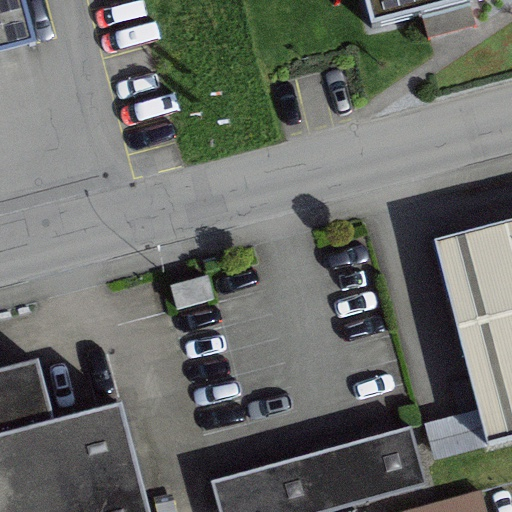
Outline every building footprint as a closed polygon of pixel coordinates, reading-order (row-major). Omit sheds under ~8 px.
[(0,0),(0,48),(34,40),(23,0),(0,0)] [(364,0),(372,27),(474,0),(364,0)] [(483,450),(511,442),(511,225),(431,246),(483,450)] [(174,313),(210,304),(203,282),(168,291),(174,313)] [(33,368),(0,376),(0,511),(141,511),(116,412),(48,429),(33,368)] [(343,511),(423,490),(408,432),(256,474),(266,511),(343,511)] [(482,511),(478,496),(419,511),(482,511)]
